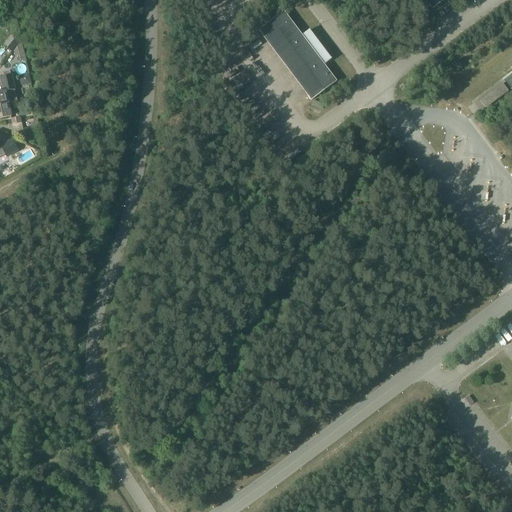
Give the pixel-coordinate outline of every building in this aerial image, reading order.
[(425,0),(432,9),(444,0),(425,0)] [(283,13),(259,31),(311,100),(336,82),(335,82),(323,66),(331,59),(309,31),(310,31),(309,30),(301,37),(283,13),(284,13),(283,13)] [(11,74),(0,76),(0,84),(2,84),(4,89),(14,87),(12,81),(13,81),(11,74)] [(480,100),(486,108),(508,91),(502,83),(480,100)] [(0,105),(8,104),(5,91),(0,92),(0,105)] [(8,104),(0,105),(0,118),(11,116),(8,104)] [(11,119),(12,125),(22,123),(20,117),(11,119)] [(0,158),(5,156),(6,158),(18,152),(13,142),(0,148),(0,158)]
